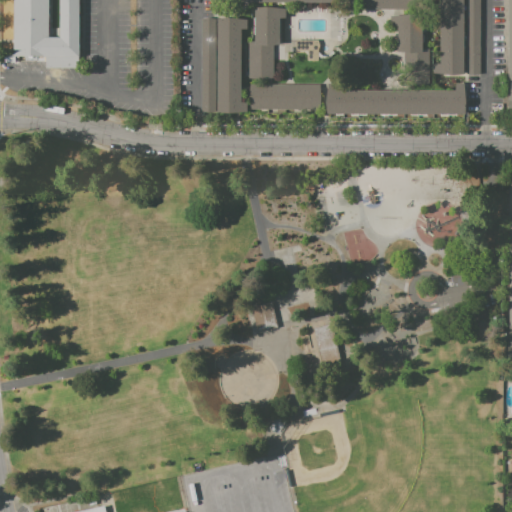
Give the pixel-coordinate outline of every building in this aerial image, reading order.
[(14,57),(14,0),(49,0),(49,37),(60,37),(60,0),(79,0),(79,56),(14,57)] [(361,0),(403,0),(403,9),(361,9),(361,0)] [(463,0),(463,74),(433,73),(433,64),(441,64),(441,0),(463,0)] [(478,74),(479,0),(465,0),(464,74),(478,74)] [(254,8),(268,7),(286,7),(286,19),(279,19),(279,44),(273,44),(273,78),(249,79),(248,41),(255,41),(254,8)] [(391,16),(423,16),(422,48),(429,48),(428,80),(398,80),(399,26),(391,25),(391,16)] [(217,18),(247,18),(247,29),(240,29),(240,102),(246,102),(246,112),(218,112),(217,18)] [(327,83),(336,83),(336,89),(454,90),(454,82),(463,82),(463,115),(326,113),(327,83)] [(248,84),(319,83),(320,109),(248,110),(248,84)] [(251,306),(272,302),(277,327),(256,332),(251,306)] [(313,327),(331,323),(340,365),(322,369),(313,327)] [(278,435),(268,429),(275,417),(285,423),(278,435)]
